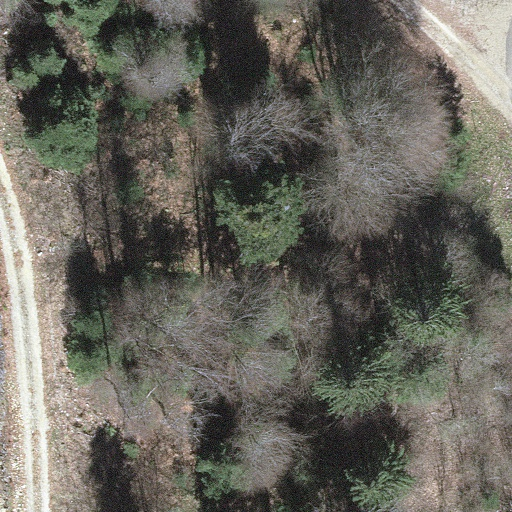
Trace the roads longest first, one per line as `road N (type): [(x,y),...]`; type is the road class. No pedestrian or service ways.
road 1 (track): [(0,170),(34,404),(40,511)]
road 2 (track): [(393,0),(495,67)]
